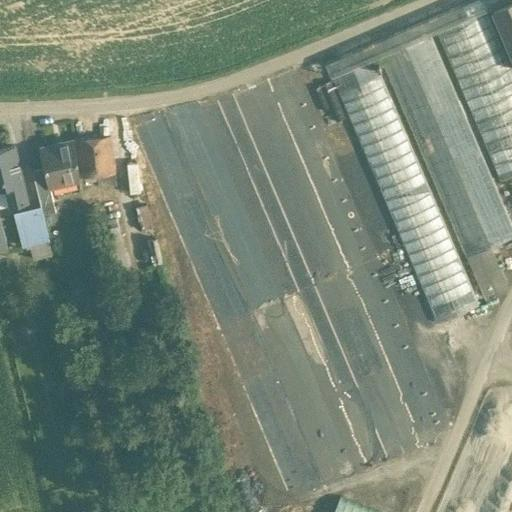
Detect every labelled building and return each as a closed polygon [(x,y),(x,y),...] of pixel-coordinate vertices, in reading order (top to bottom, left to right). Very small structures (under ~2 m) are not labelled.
[(511,0),(472,0),(325,64),(327,69),(330,76),(331,76),(373,58),(379,55),(430,33),(436,31),(487,9),(490,8),(492,7),(493,9),(511,0)] [(511,0),(493,9),(511,55),(511,0)] [(511,68),(487,9),(436,31),(500,181),(511,175),(511,68)] [(511,237),(511,226),(430,33),(379,55),(465,258),(466,258),(487,249),(511,237)] [(373,58),(331,76),(338,93),(380,75),(378,70),(381,69),(379,63),(376,65),(373,58)] [(380,75),(338,93),(436,323),(479,305),(380,75)] [(346,117),(331,81),(321,86),(330,107),(336,122),(346,117)] [(330,107),(321,86),(312,89),(322,111),(330,107)] [(111,135),(76,139),(81,177),(87,176),(115,173),(111,135)] [(76,139),(40,145),(44,165),(48,183),(81,177),(76,139)] [(16,142),(0,145),(0,187),(6,208),(31,201),(16,142)] [(44,165),(32,167),(40,204),(42,214),(54,212),(48,183),(44,165)] [(115,173),(87,176),(89,188),(116,185),(115,173)] [(511,175),(500,181),(504,192),(511,188),(511,175)] [(148,202),(136,204),(141,229),(153,226),(148,202)] [(40,204),(13,210),(20,244),(47,239),(42,214),(40,204)] [(504,289),(487,249),(466,258),(483,298),(504,289)] [(291,398),(321,479),(432,438),(426,423),(417,426),(412,411),(401,415),(404,425),(393,429),(383,403),(337,420),(329,401),(338,397),(335,390),(326,393),(323,386),(291,398)] [(300,485),(284,443),(271,448),(287,490),(300,485)] [(379,511),(341,495),(333,511),(379,511)]
